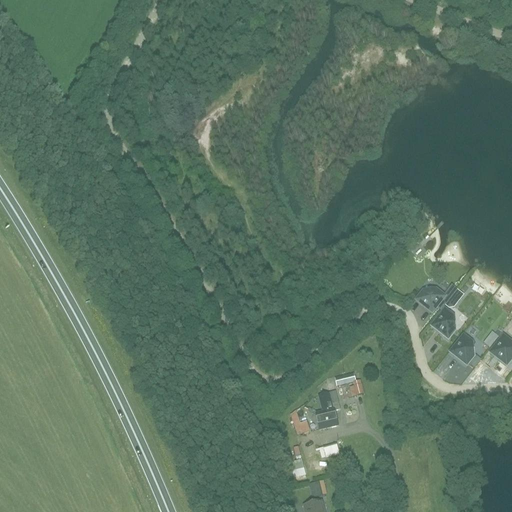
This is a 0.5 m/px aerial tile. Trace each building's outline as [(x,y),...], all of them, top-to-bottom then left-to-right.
[(425,292),(418,301),(432,313),(444,298),(434,291),(425,292)] [(463,296),(457,291),(451,298),(457,303),(463,296)] [(454,320),(445,313),(434,327),(448,338),(456,329),(454,320)] [(452,353),(467,365),(474,355),(473,346),(464,339),(452,353)] [(492,354),(507,365),(511,358),(511,345),(504,339),(492,354)] [(481,360),(475,356),(469,364),(475,368),(481,360)] [(355,397),(357,397),(364,395),(361,381),(356,382),(354,375),(335,379),(336,387),(353,383),(354,387),(353,388),(355,397)] [(335,393),(329,394),(318,397),(323,413),(316,415),(318,423),(312,424),(314,432),(326,429),(324,421),(335,419),(333,411),(331,405),(338,403),(335,393)] [(298,437),(310,433),(306,423),(294,427),(298,437)] [(322,451),(324,462),(343,458),(340,447),(322,451)] [(293,468),(297,482),(309,479),(305,464),(293,468)] [(325,489),(324,482),(315,484),(316,491),(325,489)] [(324,511),(322,502),(304,507),(305,511),(324,511)]
